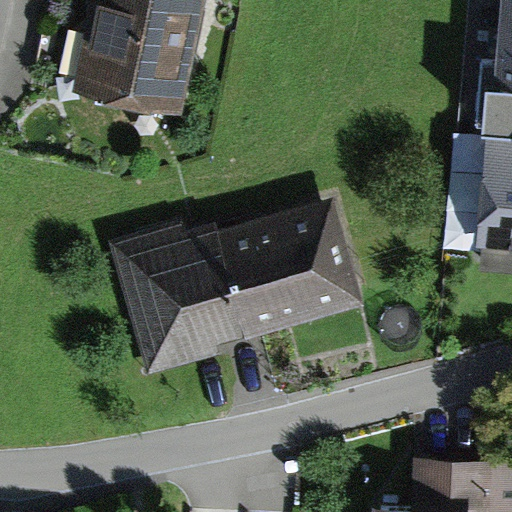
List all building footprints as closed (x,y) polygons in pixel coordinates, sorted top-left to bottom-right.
[(206,0),(93,0),(74,91),(182,114),(206,0)] [(511,0),(499,0),(496,63),(484,63),(480,137),(491,138),(511,139),(511,0)] [(511,139),(491,138),(481,256),(511,258),(511,139)] [(327,192),(99,249),(127,359),(355,303),(327,192)] [(473,511),(474,499),(373,492),(371,511),(473,511)]
